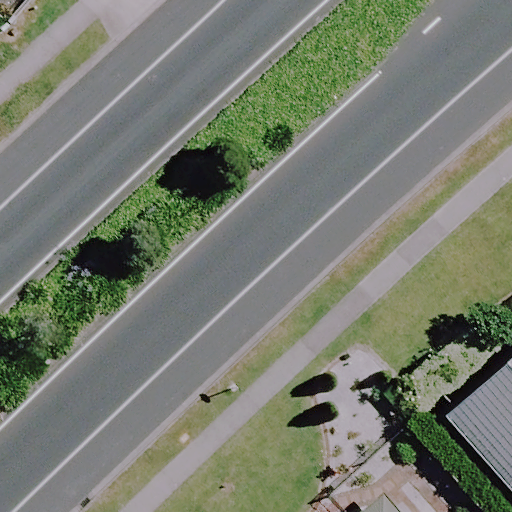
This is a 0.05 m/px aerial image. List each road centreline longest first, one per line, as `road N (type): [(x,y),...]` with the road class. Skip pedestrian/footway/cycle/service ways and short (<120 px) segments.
road 1 (secondary): [(511,6),(312,182),(0,478)]
road 2 (secondary): [(0,250),(270,0)]
